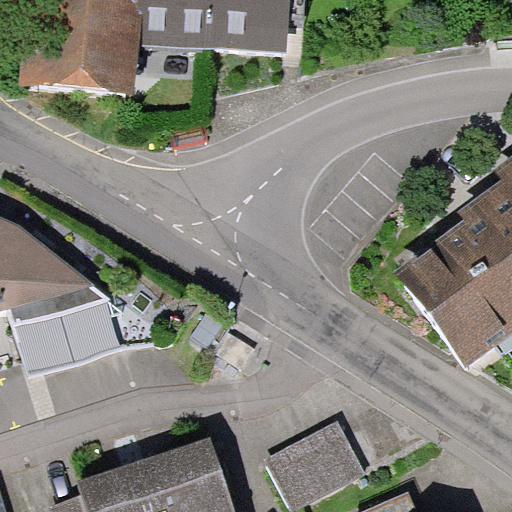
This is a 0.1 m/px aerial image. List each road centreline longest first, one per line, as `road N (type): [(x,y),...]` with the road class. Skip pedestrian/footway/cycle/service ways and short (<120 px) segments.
road 1 (residential): [(325,321),(279,385),(233,402),(145,411),(0,458)]
road 2 (residential): [(511,88),(406,102),(327,132),(277,172),(212,250)]
road 3 (residential): [(212,250),(0,133)]
road 4 (residential): [(511,446),(325,321)]
road 5 (residential): [(325,321),(212,250)]
